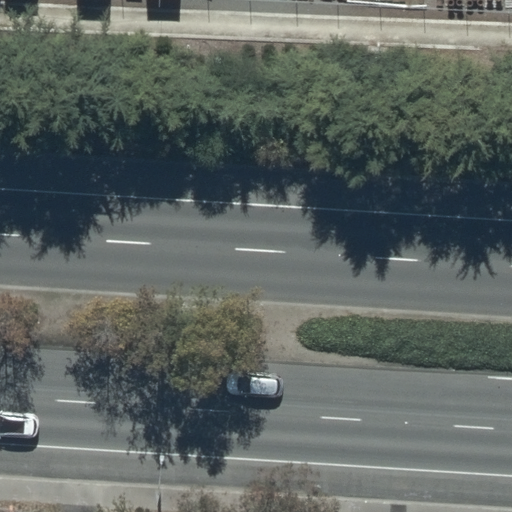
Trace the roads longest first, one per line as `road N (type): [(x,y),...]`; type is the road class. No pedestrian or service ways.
road 1 (primary): [(0,233),(511,266)]
road 2 (primary): [(511,428),(0,396)]
